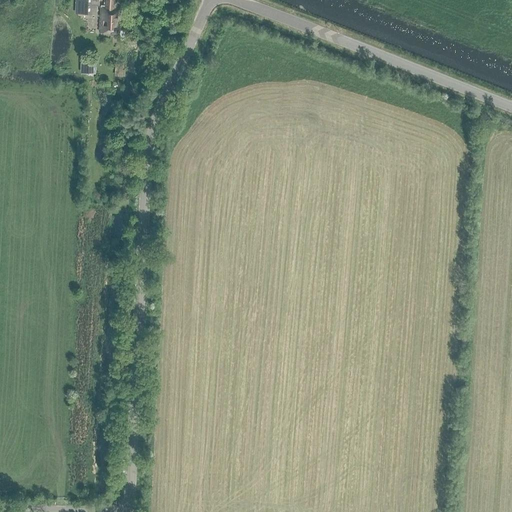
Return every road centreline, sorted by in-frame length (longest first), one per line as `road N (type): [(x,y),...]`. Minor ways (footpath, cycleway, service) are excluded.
road 1 (tertiary): [(128,511),(149,142),(211,0)]
road 2 (secondary): [(511,109),(229,0)]
